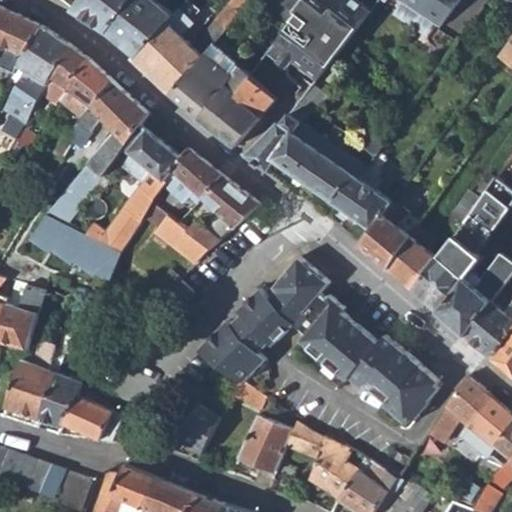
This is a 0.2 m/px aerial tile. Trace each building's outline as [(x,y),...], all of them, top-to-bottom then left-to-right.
[(81,0),(74,9),(107,31),(132,0),(81,0)] [(173,12),(157,0),(132,0),(107,31),(137,56),(134,59),(151,74),(184,33),(180,28),(169,17),(173,12)] [(198,49),(184,33),(151,74),(172,93),(208,50),(235,17),(248,0),(232,0),(208,29),(198,49)] [(255,0),(266,9),(289,26),(267,54),(279,63),(288,52),(295,57),(291,61),(317,80),(373,11),(359,0),(255,0)] [(401,0),(423,15),(425,17),(436,0),(401,0)] [(464,0),(436,0),(425,17),(444,29),(464,0)] [(2,71),(15,77),(16,75),(44,25),(33,20),(3,5),(0,10),(0,55),(5,47),(13,52),(2,71)] [(250,28),(235,17),(208,50),(172,93),(200,117),(226,85),(262,118),(278,99),(250,74),(267,54),(289,26),(266,9),(250,28)] [(9,140),(15,143),(18,139),(32,117),(50,88),(76,47),(57,34),(44,25),(16,75),(22,81),(5,110),(13,114),(4,132),(11,136),(9,140)] [(50,88),(62,98),(64,94),(93,59),(90,56),(76,47),(50,88)] [(279,63),(286,68),(291,61),(295,57),(288,52),(279,63)] [(75,93),(92,109),(116,79),(93,59),(64,94),(70,99),(75,93)] [(75,132),(78,134),(74,141),(83,147),(103,119),(117,132),(90,163),(48,215),(35,239),(44,247),(57,252),(65,258),(77,263),(86,269),(114,280),(124,253),(93,236),(67,223),(126,146),(144,122),(152,113),(116,79),(92,109),(75,132)] [(324,89),(315,83),(297,105),(283,122),(281,120),(248,155),(267,170),(274,160),(289,139),(303,119),(299,116),(312,99),(315,101),(324,89)] [(200,117),(237,147),(262,118),(226,85),(200,117)] [(40,122),(32,117),(18,139),(25,144),(32,148),(41,133),(40,132),(35,129),(40,122)] [(357,152),(303,119),(289,139),(274,160),(334,202),(356,169),(364,175),(383,149),(388,141),(373,130),(357,152)] [(184,159),(144,122),(126,146),(132,151),(152,168),(142,180),(110,233),(98,226),(93,236),(124,253),(144,216),(154,202),(169,182),(167,180),(172,173),(184,159)] [(56,153),(64,158),(74,141),(78,134),(75,132),(71,129),(56,153)] [(17,159),(25,144),(18,139),(15,143),(9,154),(17,159)] [(180,181),(201,200),(223,173),(192,148),(184,159),(172,173),(180,181)] [(334,202),(374,230),(397,198),(374,182),(377,177),(372,174),(381,162),(384,164),(391,155),(383,149),(364,175),(356,169),(334,202)] [(122,163),(142,180),(152,168),(132,151),(122,163)] [(397,176),(408,184),(415,173),(404,166),(397,176)] [(154,202),(159,207),(180,181),(172,173),(167,180),(169,182),(154,202)] [(193,226),(189,231),(211,249),(261,203),(223,173),(201,200),(222,218),(215,226),(205,217),(209,212),(203,206),(189,221),(193,226)] [(432,269),(453,286),(480,252),(511,211),(511,183),(500,173),(440,257),(432,269)] [(415,210),(398,197),(397,198),(374,230),(362,245),(390,268),(414,235),(404,224),(415,210)] [(157,232),(196,264),(211,249),(189,231),(181,224),(159,207),(154,202),(144,216),(159,228),(157,232)] [(440,257),(414,235),(390,268),(416,290),(432,269),(440,257)] [(486,258),(480,252),(453,286),(436,308),(467,335),(494,300),(468,278),(475,271),(486,258)] [(484,280),(501,294),(511,279),(511,258),(511,259),(505,254),(484,280)] [(430,400),(442,386),(437,382),(441,376),(387,333),(380,339),(344,311),(328,297),(321,292),(330,281),(300,257),(274,285),(278,288),(272,296),(263,288),(242,310),(273,340),(278,344),(298,322),(305,338),(300,344),(347,381),(350,379),(363,389),(367,384),(389,402),(386,406),(406,422),(425,397),(430,400)] [(416,290),(436,308),(453,286),(432,269),(416,290)] [(161,284),(171,292),(181,280),(172,271),(161,284)] [(494,300),(496,301),(501,294),(484,280),(475,271),(468,278),(494,300)] [(0,286),(13,290),(15,280),(8,277),(0,273),(0,333),(9,303),(0,299),(0,286)] [(181,308),(194,292),(181,280),(171,292),(168,296),(181,308)] [(20,307),(9,303),(0,333),(0,340),(29,349),(47,290),(27,284),(20,307)] [(511,305),(508,311),(496,301),(494,300),(467,335),(493,357),(511,334),(511,305)] [(229,322),(261,352),(273,340),(242,310),(229,322)] [(200,351),(224,367),(242,378),(246,380),(269,359),(261,352),(229,322),(200,351)] [(511,334),(493,357),(511,373),(511,334)] [(25,356),(24,359),(48,369),(55,344),(45,341),(36,357),(25,356)] [(73,367),(86,370),(89,359),(77,355),(73,367)] [(57,372),(48,369),(24,359),(11,405),(11,407),(44,418),(57,372)] [(219,375),(238,386),(242,378),(224,367),(219,375)] [(83,382),(57,372),(44,418),(65,426),(67,421),(76,401),(82,386),(83,382)] [(468,381),(448,407),(445,410),(429,432),(442,441),(462,418),(469,424),(494,396),(485,387),(472,376),(468,381)] [(108,427),(119,432),(126,418),(116,413),(85,399),(89,390),(82,386),(76,401),(67,421),(102,438),(108,427)] [(488,439),(482,448),(487,454),(489,455),(493,450),(511,426),(511,409),(497,399),(494,396),(469,424),(467,428),(471,431),(474,427),(488,439)] [(178,439),(205,452),(222,417),(201,404),(178,439)] [(296,429),(260,415),(242,455),(263,464),(256,481),(272,487),(283,459),(290,442),(296,429)] [(311,424),(300,417),(296,429),(290,442),(321,454),(310,478),(340,496),(359,468),(341,459),(347,445),(311,424)] [(503,450),(511,458),(511,426),(493,450),(499,454),(503,450)] [(111,441),(115,442),(119,432),(108,427),(102,438),(111,441)] [(12,448),(0,444),(0,474),(3,475),(12,448)] [(3,475),(3,477),(17,482),(26,454),(12,448),(3,475)] [(31,487),(39,459),(26,454),(17,482),(31,487)] [(479,464),(493,475),(503,466),(489,455),(487,454),(479,464)] [(375,460),(368,456),(359,468),(340,496),(363,511),(401,511),(420,486),(400,475),(375,460)] [(511,458),(503,466),(493,475),(492,477),(504,486),(511,479),(511,458)] [(31,487),(45,493),(53,464),(39,459),(31,487)] [(298,466),(283,459),(272,487),(288,493),(298,466)] [(121,511),(125,502),(143,507),(158,476),(127,463),(123,474),(109,470),(96,511),(106,511),(108,509),(117,511),(121,511)] [(59,498),(69,469),(53,464),(45,493),(59,498)] [(95,479),(70,471),(60,500),(85,508),(95,479)] [(143,507),(157,511),(190,511),(200,493),(158,476),(143,507)] [(491,511),(503,492),(488,484),(473,507),(481,509),(486,511),(491,511)] [(422,511),(435,493),(430,491),(420,486),(401,511),(422,511)] [(222,511),(227,503),(200,493),(190,511),(222,511)] [(222,511),(253,511),(227,503),(222,511)]
